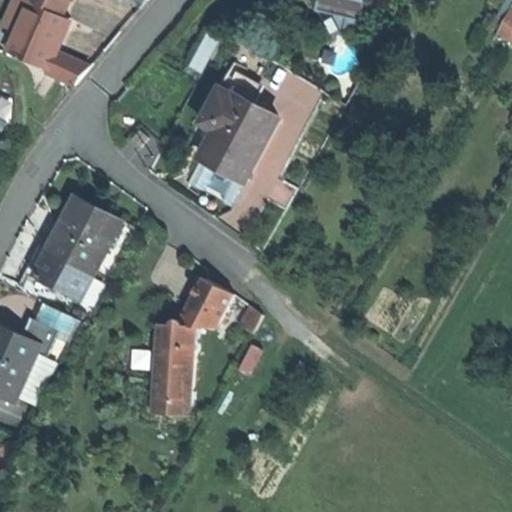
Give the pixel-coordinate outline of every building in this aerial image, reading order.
[(45,73),(74,87),(91,68),(56,51),(70,20),(65,17),(72,0),(31,0),(8,51),(47,69),(45,73)] [(321,0),(318,18),(341,21),(341,35),(355,37),(356,28),(366,29),(366,18),(379,9),(379,0),(321,0)] [(499,32),(511,38),(511,15),(509,14),(499,32)] [(190,65),(206,74),(227,39),(212,29),(190,65)] [(283,124),(223,95),(205,130),(219,137),(207,163),(229,174),(252,186),(283,124)] [(48,252),(94,275),(122,220),(76,197),(60,228),(48,252)] [(81,301),(94,275),(48,252),(35,277),(81,301)] [(203,279),(186,321),(199,326),(219,333),(237,294),(220,287),(203,279)] [(239,330),(252,338),(263,318),(250,311),(239,330)] [(42,348),(38,354),(47,359),(61,332),(31,317),(21,337),(42,348)] [(199,326),(186,321),(177,328),(157,330),(156,415),(196,416),(199,326)] [(42,348),(21,337),(0,326),(0,393),(15,401),(38,354),(42,348)] [(32,409),(15,401),(0,393),(0,427),(18,436),(32,409)]
